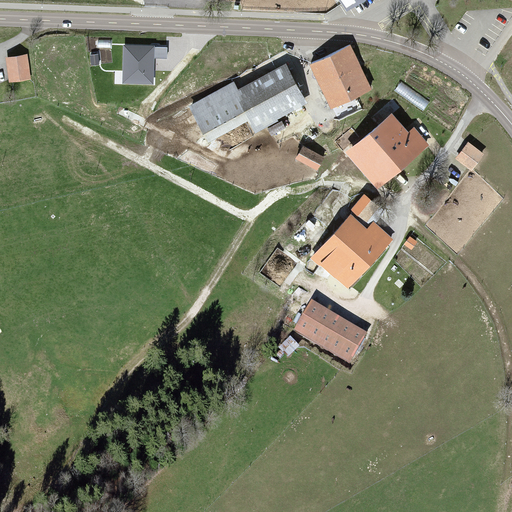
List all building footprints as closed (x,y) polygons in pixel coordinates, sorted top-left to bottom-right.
[(350,44),(310,64),(332,107),(372,87),(350,44)] [(144,46),(123,55),(138,86),(158,76),(144,46)] [(25,55),(5,58),(8,82),(28,80),(25,55)] [(191,108),(210,141),(252,117),(259,130),(306,104),(285,65),(240,90),(236,83),(191,108)] [(392,113),(347,151),(378,188),(428,146),(414,130),(409,134),(392,113)] [(467,142),(456,157),(473,170),(484,154),(467,142)] [(323,157),(302,147),(296,158),(317,169),(323,157)] [(313,256),(347,287),(392,239),(377,224),(370,231),(353,214),(313,256)] [(284,324),(350,361),(366,332),(301,294),(284,324)]
